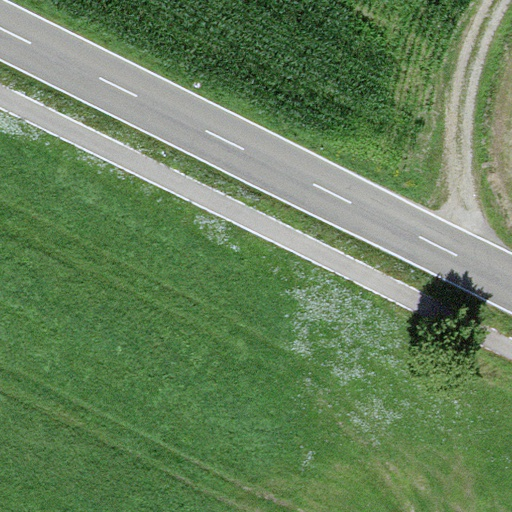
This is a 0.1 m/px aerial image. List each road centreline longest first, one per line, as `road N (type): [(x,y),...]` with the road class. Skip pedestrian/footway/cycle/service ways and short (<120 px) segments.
road 1 (secondary): [(511,284),(0,27)]
road 2 (track): [(460,257),(466,205),(459,128),(500,0)]
